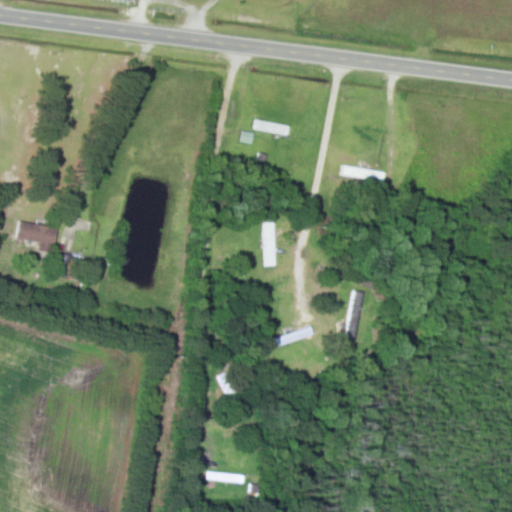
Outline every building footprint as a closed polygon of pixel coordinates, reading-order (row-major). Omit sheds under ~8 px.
[(287,126),(254,120),(253,128),(285,135),(287,126)] [(383,174),(341,165),(340,175),(381,183),(383,174)] [(56,228),(18,221),(14,239),(40,243),(38,250),(52,253),(56,228)] [(273,223),(263,223),(263,265),(273,265),(273,223)] [(78,257),(56,252),(52,276),(73,281),(78,257)] [(354,339),(362,293),(352,291),(343,337),(354,339)] [(274,339),(276,346),(311,335),(309,328),(274,339)] [(234,412),(242,408),(225,373),(217,377),(234,412)] [(242,483),(243,475),(207,471),(206,478),(242,483)]
